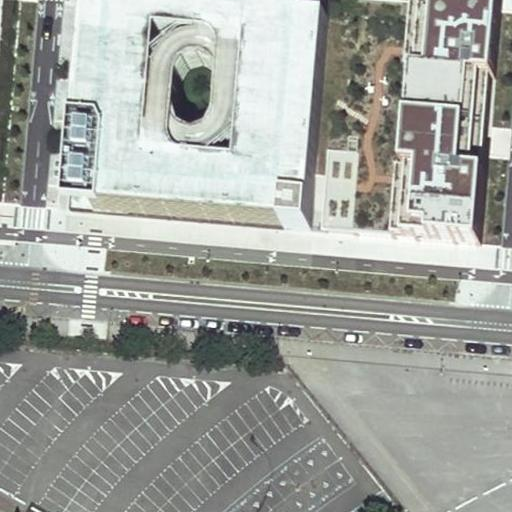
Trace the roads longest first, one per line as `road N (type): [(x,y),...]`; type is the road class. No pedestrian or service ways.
road 1 (residential): [(507,330),(22,292)]
road 2 (residential): [(22,292),(50,0)]
